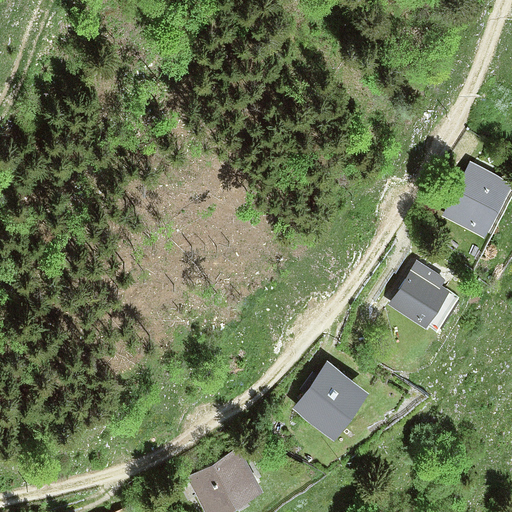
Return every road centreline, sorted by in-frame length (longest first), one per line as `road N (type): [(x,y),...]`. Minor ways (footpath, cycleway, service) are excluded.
road 1 (track): [(503,0),(439,150),(368,270),(306,342),(216,422),(99,480),(0,504)]
road 2 (track): [(0,113),(48,0)]
